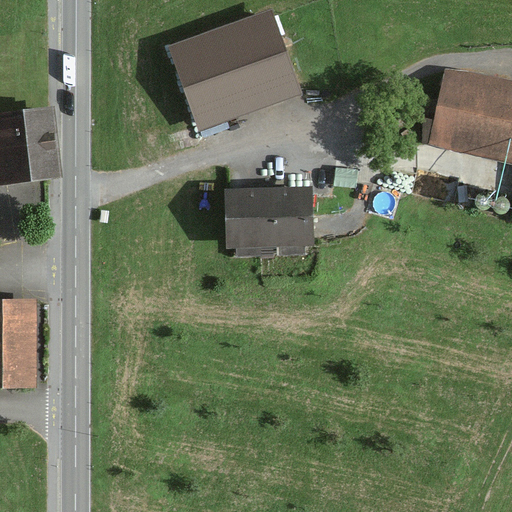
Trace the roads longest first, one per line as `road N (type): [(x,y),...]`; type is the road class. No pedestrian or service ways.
road 1 (tertiary): [(74,0),(74,511)]
road 2 (track): [(323,139),(357,102),(430,66),(511,60)]
